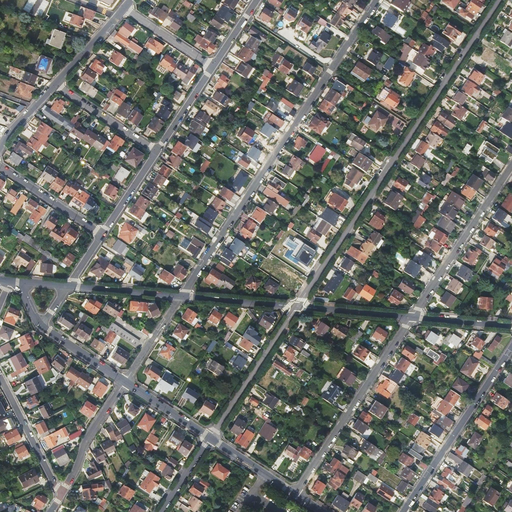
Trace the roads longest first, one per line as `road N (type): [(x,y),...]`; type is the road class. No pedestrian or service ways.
road 1 (residential): [(296,306),(499,0)]
road 2 (residential): [(181,295),(376,0)]
road 3 (residential): [(294,493),(412,316)]
road 4 (residential): [(403,511),(511,347)]
road 5 (residential): [(412,316),(511,166)]
road 6 (residential): [(209,438),(296,306)]
road 7 (residential): [(62,492),(0,375)]
road 8 (residential): [(62,492),(124,381)]
road 9 (residential): [(102,233),(0,166)]
road 10 (residential): [(156,150),(55,84)]
